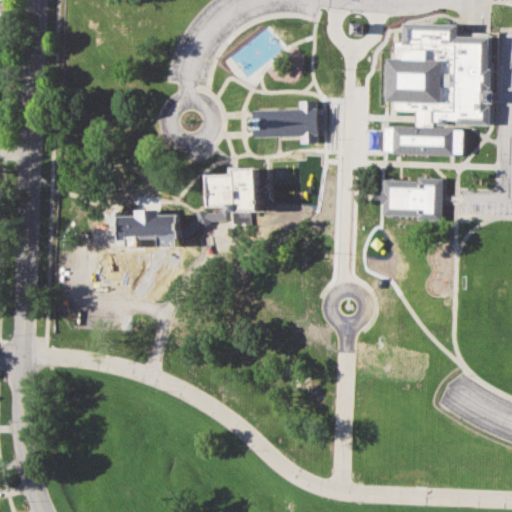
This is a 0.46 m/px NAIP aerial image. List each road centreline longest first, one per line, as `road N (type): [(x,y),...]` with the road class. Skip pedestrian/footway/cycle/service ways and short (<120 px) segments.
road 1 (residential): [(21,353),(105,361),(182,388),(316,483),(511,499)]
road 2 (tertiary): [(36,0),(20,428),(42,511)]
road 3 (residential): [(347,305),(340,489)]
